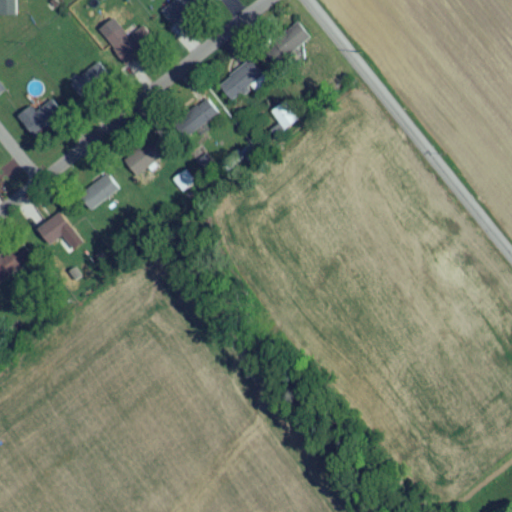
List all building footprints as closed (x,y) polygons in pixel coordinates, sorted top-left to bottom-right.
[(0,0),(0,21),(17,21),(17,0),(0,0)] [(181,0),(162,17),(174,31),(200,9),(192,0),(181,0)] [(281,64),(312,46),(301,27),(270,46),(281,64)] [(106,42),(126,69),(156,47),(144,31),(129,42),(121,31),(106,42)] [(219,87),(230,105),(264,83),(253,66),(219,87)] [(71,90),(86,110),(114,88),(99,68),(71,90)] [(65,122),(52,103),(22,124),(35,143),(65,122)] [(188,147),(221,121),(210,107),(177,133),(188,147)] [(272,116),(284,136),(300,126),(287,107),(272,116)] [(125,166),(139,182),(176,152),(162,135),(125,166)] [(247,164),(238,155),(223,170),(232,179),(247,164)] [(120,195),(108,179),(79,200),(91,216),(120,195)] [(49,250),(73,236),(63,219),(39,233),(49,250)] [(0,262),(0,287),(0,288),(34,265),(22,247),(0,262)]
